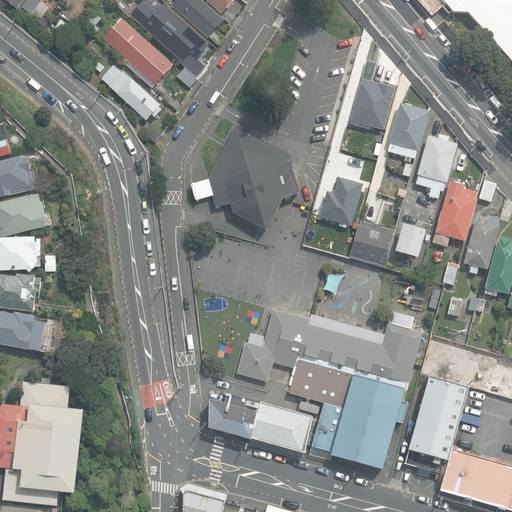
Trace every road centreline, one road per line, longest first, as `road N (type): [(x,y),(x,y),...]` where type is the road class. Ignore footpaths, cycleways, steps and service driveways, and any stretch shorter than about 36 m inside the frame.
road 1 (residential): [(174,440),(190,389),(171,225),(172,159),(278,0)]
road 2 (secondary): [(0,36),(84,107),(114,149),(154,392),(174,440)]
road 3 (secondary): [(386,511),(216,465),(174,440)]
road 4 (tertiary): [(387,0),(511,155)]
